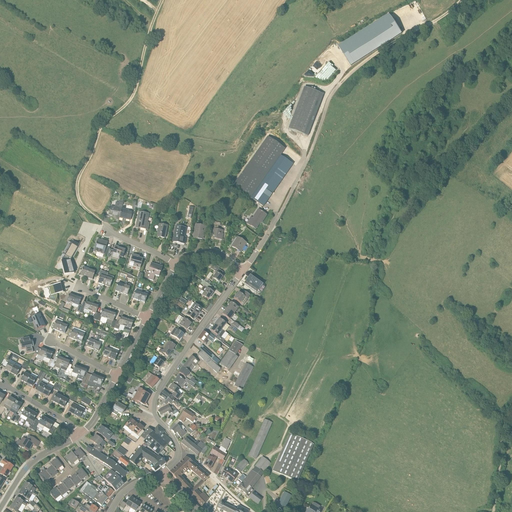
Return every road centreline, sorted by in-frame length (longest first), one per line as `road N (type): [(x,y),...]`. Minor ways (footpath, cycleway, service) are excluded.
road 1 (unclassified): [(242,271),(300,173),(336,86),(427,24)]
road 2 (track): [(103,223),(81,204),(77,181),(100,126),(130,99),(161,0)]
road 3 (residential): [(177,447),(156,418),(155,396),(242,271)]
